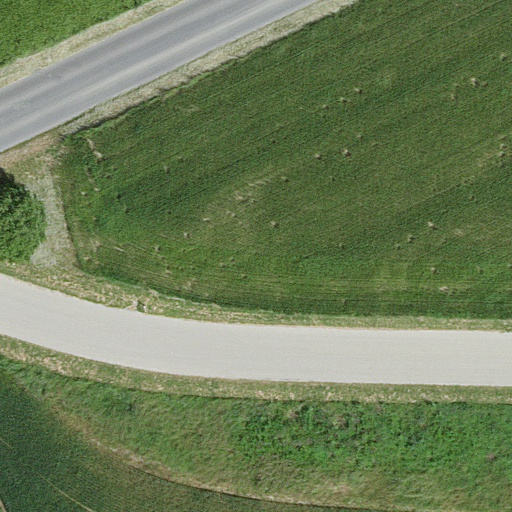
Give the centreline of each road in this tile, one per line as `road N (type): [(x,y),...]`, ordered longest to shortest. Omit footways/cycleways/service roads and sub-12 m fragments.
road 1 (unclassified): [(511,355),(134,340),(0,299)]
road 2 (tertiary): [(0,121),(254,0)]
